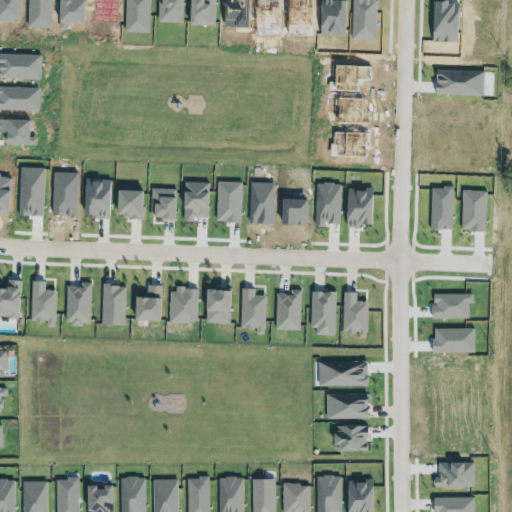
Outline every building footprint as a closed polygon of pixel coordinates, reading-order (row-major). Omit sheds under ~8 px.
[(19,281),(6,281),(5,290),(0,290),(0,318),(17,319),(19,281)] [(31,323),(46,323),(46,326),(55,326),(55,291),(44,291),(44,282),(30,282),(31,323)] [(66,287),(65,325),(90,325),(91,283),(80,283),(80,287),(66,287)] [(169,289),(175,289),(175,283),(186,283),(186,286),(197,286),(197,321),(187,321),(187,324),(168,324),(169,289)] [(100,326),(124,327),(125,286),(102,286),(100,326)] [(158,286),(146,286),(146,296),(133,296),(133,322),(158,322),(158,286)] [(265,297),(254,297),(254,289),(240,289),(239,330),(255,330),(255,336),(264,336),(265,297)] [(228,291),(204,290),(203,324),(227,325),(228,291)] [(275,295),(274,330),(299,331),(300,291),(289,290),(289,295),(275,295)] [(334,336),(335,293),(311,293),(310,336),(334,336)] [(342,334),(357,334),(357,339),(366,339),(367,302),(355,302),(355,294),(342,293),(342,334)] [(316,362),(317,387),(366,385),(366,361),(316,362)] [(325,394),(326,419),(367,418),(367,393),(325,394)] [(217,511),(217,477),(224,477),(224,474),(236,474),(236,477),(243,477),(243,511),(217,511)] [(186,478),(186,511),(208,511),(208,478),(186,478)] [(13,511),(13,479),(0,479),(0,511),(13,511)] [(55,511),(77,511),(77,479),(55,479),(55,511)] [(274,511),(274,479),(251,479),(251,511),(274,511)] [(176,511),(176,480),(151,480),(151,511),(176,511)] [(371,511),(371,481),(344,481),(345,511),(371,511)] [(84,511),(110,511),(109,484),(84,485),(84,511)] [(280,511),(308,511),(309,485),(281,484),(280,511)]
